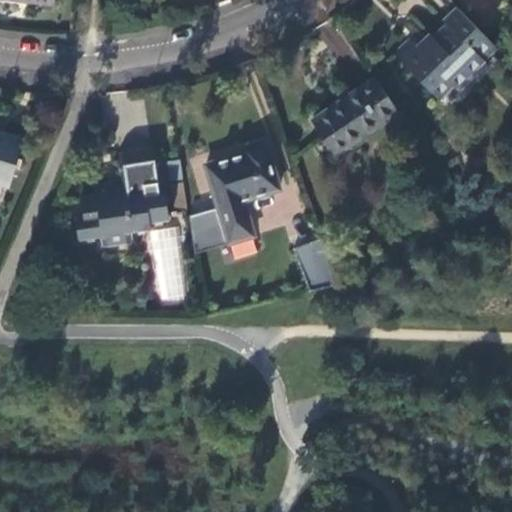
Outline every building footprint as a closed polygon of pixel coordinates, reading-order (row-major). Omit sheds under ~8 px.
[(483,64),(496,51),(455,9),(442,22),(444,24),(430,37),(420,27),(391,55),(436,101),(451,88),(458,95),(487,67),(483,64)] [(398,112),(375,80),(314,123),(338,155),(398,112)] [(0,136),(0,186),(10,189),(23,142),(0,136)] [(203,165),(225,239),(249,232),(239,198),(274,187),(261,141),(239,148),(240,153),(203,165)] [(71,220),(75,244),(101,239),(102,248),(127,244),(126,236),(148,232),(147,226),(166,223),(155,150),(115,156),(119,189),(109,190),(109,185),(90,187),(92,197),(78,199),(81,219),(71,220)] [(154,227),(152,300),(181,301),(182,228),(154,227)] [(336,279),(318,234),(290,245),(307,287),(336,279)] [(229,246),(233,260),(257,254),(253,240),(229,246)]
